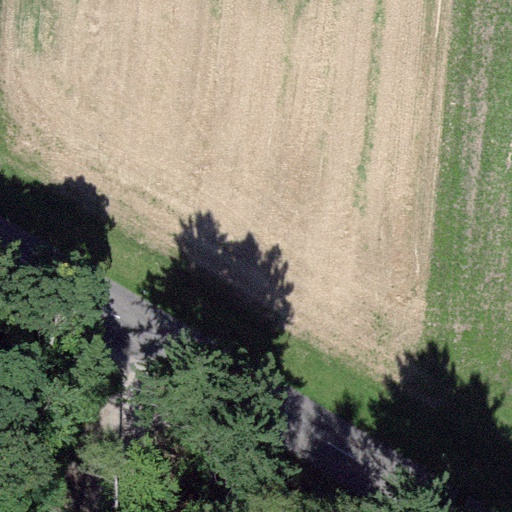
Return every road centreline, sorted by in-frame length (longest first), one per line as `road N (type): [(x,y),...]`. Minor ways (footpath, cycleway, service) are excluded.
road 1 (tertiary): [(421,511),(0,253)]
road 2 (track): [(152,345),(82,511)]
